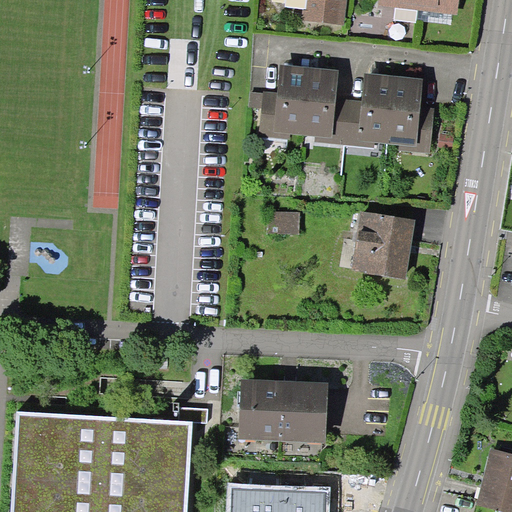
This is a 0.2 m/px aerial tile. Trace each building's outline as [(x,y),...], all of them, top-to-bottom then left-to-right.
[(346,0),(308,0),(306,27),(343,31),(346,0)] [(459,0),(379,0),(379,10),(457,20),(459,0)] [(338,75),(276,69),(270,140),(428,153),(431,114),(416,113),(419,84),(362,79),(360,99),(336,97),(338,75)] [(411,225),(358,217),(349,275),(402,283),(411,225)] [(327,386),(239,382),(236,443),(324,448),(327,386)] [(185,511),(192,414),(18,403),(11,511),(185,511)] [(511,511),(511,458),(488,452),(473,508),(488,511),(511,511)] [(326,511),(327,488),(227,485),(226,511),(326,511)]
